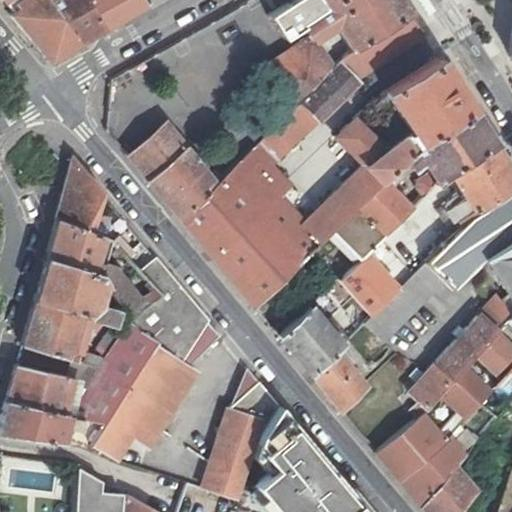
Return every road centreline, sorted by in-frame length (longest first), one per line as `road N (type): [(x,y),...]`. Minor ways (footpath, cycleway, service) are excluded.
road 1 (residential): [(400,511),(47,89)]
road 2 (residential): [(47,89),(196,0)]
road 3 (unknown): [(246,328),(162,461)]
road 4 (unclassified): [(440,0),(511,112)]
